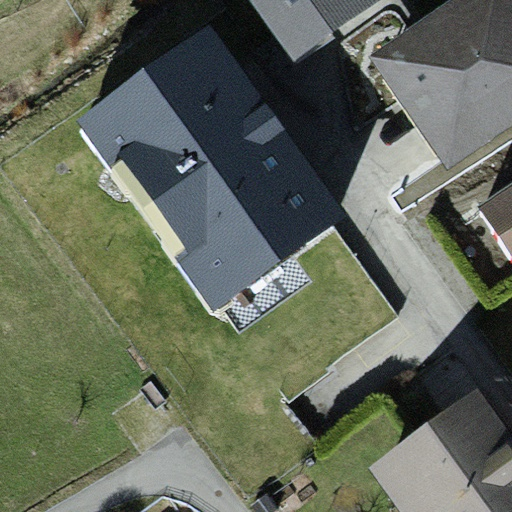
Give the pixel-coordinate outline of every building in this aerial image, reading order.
[(369,0),(237,0),(280,61),(369,0)] [(511,112),(511,2),(510,0),(448,0),(367,55),(440,161),(511,112)] [(332,216),(191,22),(63,114),(205,308),(332,216)] [(511,172),(463,209),(506,267),(511,262),(511,172)] [(511,511),(511,450),(469,388),(363,462),(398,511),(511,511)]
